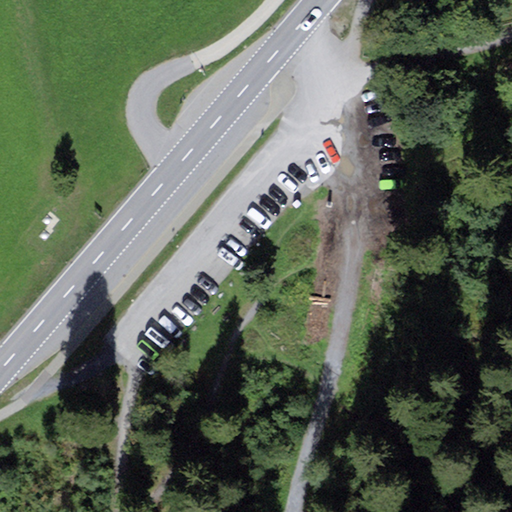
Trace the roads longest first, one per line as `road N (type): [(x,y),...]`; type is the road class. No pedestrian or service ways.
road 1 (primary): [(322,0),(0,372)]
road 2 (track): [(298,511),(358,236),(339,80)]
road 3 (track): [(511,34),(339,80)]
